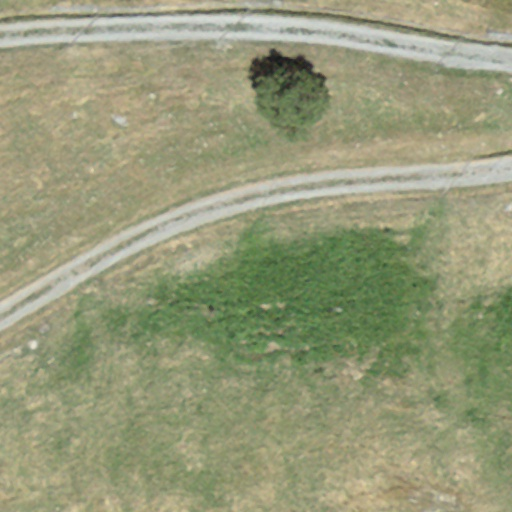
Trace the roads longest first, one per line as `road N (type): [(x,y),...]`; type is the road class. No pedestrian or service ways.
road 1 (track): [(0,299),(97,245),(225,196),(511,161)]
road 2 (track): [(511,56),(324,29),(0,29)]
